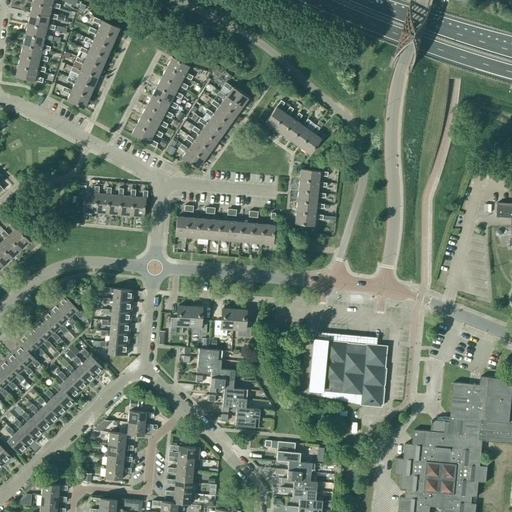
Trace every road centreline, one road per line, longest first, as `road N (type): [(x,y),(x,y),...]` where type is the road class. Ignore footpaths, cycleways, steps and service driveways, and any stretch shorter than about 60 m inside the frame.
road 1 (unclassified): [(335,284),(362,174),(349,119),(245,34),(175,0)]
road 2 (tertiary): [(382,290),(402,63)]
road 3 (trunk): [(315,0),(511,71)]
road 4 (unclassified): [(0,501),(142,365)]
road 5 (unclassified): [(70,511),(72,489),(146,495),(152,439),(185,410)]
road 6 (unclassified): [(161,184),(0,101)]
road 7 (tertiary): [(155,269),(335,284)]
road 8 (tertiary): [(0,314),(57,268),(82,261),(155,269)]
road 9 (trunk): [(511,51),(363,0)]
road 10 (tertiary): [(511,335),(382,290)]
road 11 (unclassified): [(259,511),(254,483),(185,410)]
road 12 (residential): [(161,184),(287,191)]
